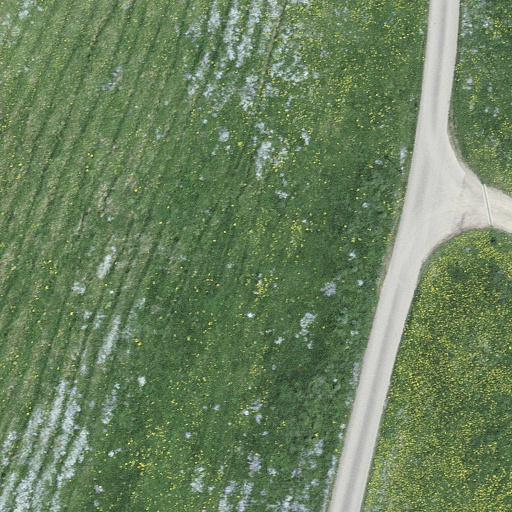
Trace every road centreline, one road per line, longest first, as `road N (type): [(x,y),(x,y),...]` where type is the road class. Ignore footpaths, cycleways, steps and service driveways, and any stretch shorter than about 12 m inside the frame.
road 1 (track): [(425,177),(344,511)]
road 2 (track): [(443,0),(425,177)]
